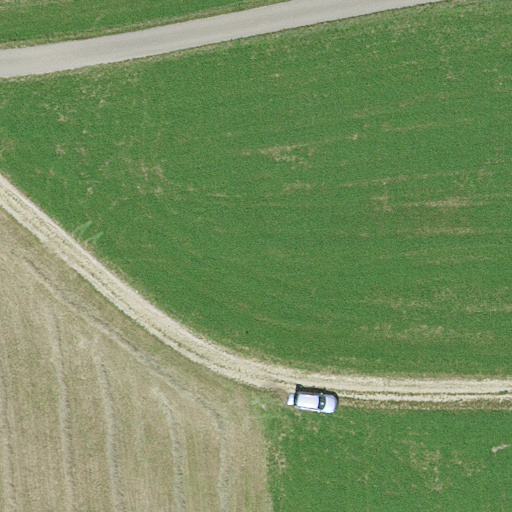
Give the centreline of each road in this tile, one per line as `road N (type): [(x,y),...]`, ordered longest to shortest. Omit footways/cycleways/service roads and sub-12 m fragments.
road 1 (track): [(0,182),(137,301),(240,371),(511,385)]
road 2 (unclassified): [(0,60),(374,0)]
